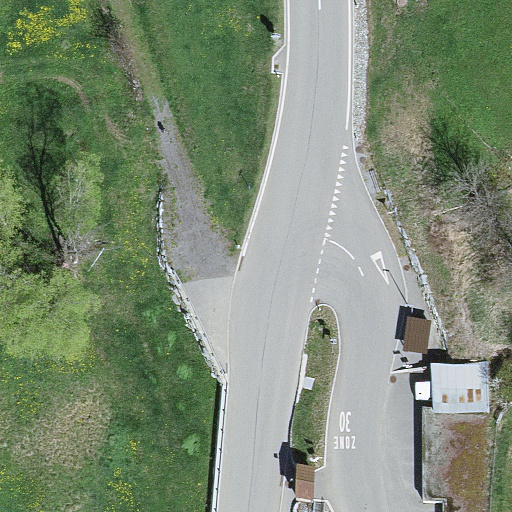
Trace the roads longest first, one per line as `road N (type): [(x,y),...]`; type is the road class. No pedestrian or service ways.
road 1 (residential): [(293,233),(334,242),(357,263),(368,300),(344,468),(362,511)]
road 2 (residential): [(293,233),(267,349),(250,511)]
road 3 (tertiary): [(320,0),(321,81),(293,233)]
